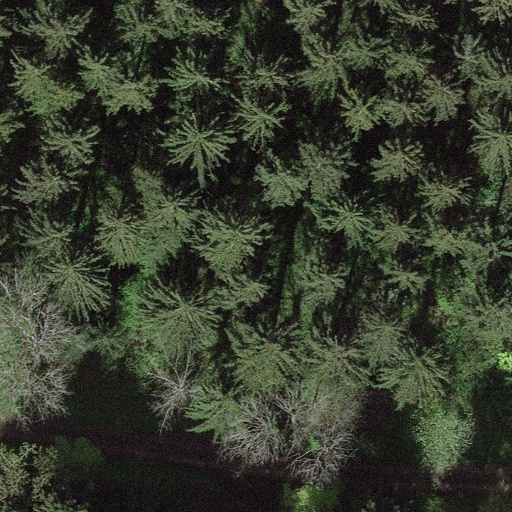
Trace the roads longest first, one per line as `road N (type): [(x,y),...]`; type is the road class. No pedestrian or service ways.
road 1 (track): [(0,425),(392,469),(511,471)]
road 2 (track): [(261,455),(0,477)]
